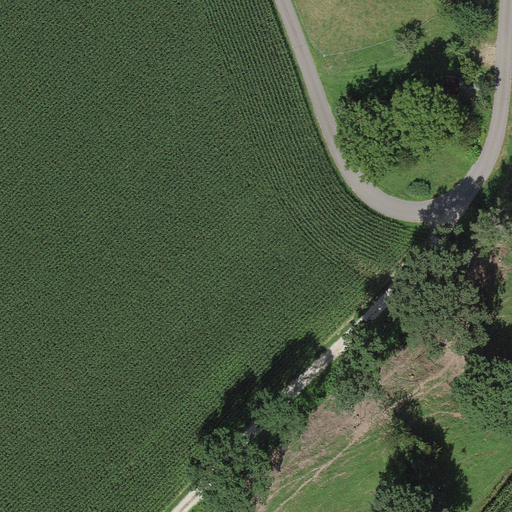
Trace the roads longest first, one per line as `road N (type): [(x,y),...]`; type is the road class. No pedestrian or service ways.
road 1 (track): [(280,0),(339,157),(361,192),(395,214),(448,207),(481,172),(494,133),(503,0)]
road 2 (track): [(183,511),(440,233),(448,207)]
